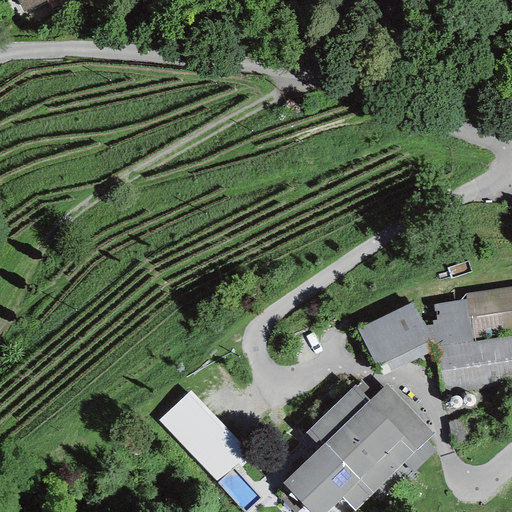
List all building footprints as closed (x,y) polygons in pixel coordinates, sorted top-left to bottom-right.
[(48,0),(17,0),(24,12),(48,0)] [(511,286),(464,294),(466,301),(433,305),(437,324),(425,327),(431,340),(434,353),(440,394),(511,382),(511,286)] [(412,302),(357,329),(376,368),(431,340),(425,327),(412,302)] [(369,401),(354,386),(305,433),(320,448),(282,484),(308,511),(326,511),(342,498),(354,511),(404,464),(412,473),(435,452),(426,442),(434,435),(386,385),(369,401)] [(248,449),(191,391),(162,419),(219,478),(248,449)]
